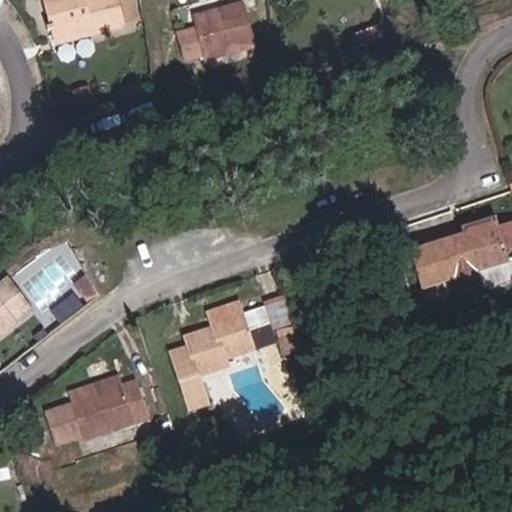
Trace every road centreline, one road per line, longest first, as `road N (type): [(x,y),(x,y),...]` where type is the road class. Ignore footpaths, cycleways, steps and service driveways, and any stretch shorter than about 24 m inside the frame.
road 1 (residential): [(511,36),(479,71),(484,167),(467,188),(163,286),(100,323),(0,402)]
road 2 (residential): [(0,174),(32,115),(25,34),(0,2)]
